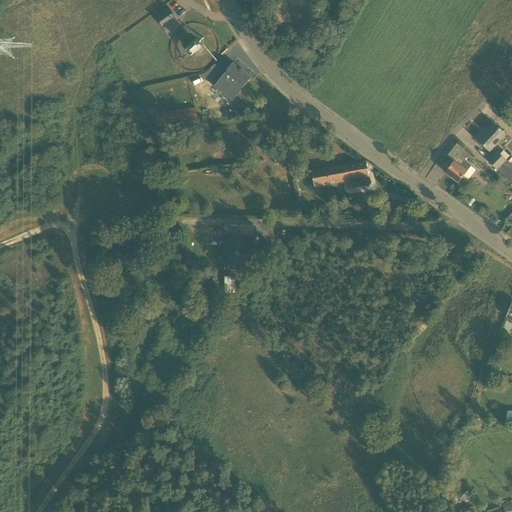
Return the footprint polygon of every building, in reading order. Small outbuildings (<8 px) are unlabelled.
[(169,8),(156,17),(164,30),(178,19),(169,8)] [(189,53),(195,56),(201,54),(204,48),(202,42),(196,39),(190,41),(187,47),(189,53)] [(244,88),(251,78),(233,63),(225,73),(217,83),(229,92),(231,90),(237,95),(244,88)] [(198,121),(196,108),(157,113),(158,126),(198,121)] [(224,111),(206,114),(208,121),(225,118),(224,111)] [(490,153),(506,135),(493,123),(483,134),(480,132),(474,138),(490,153)] [(447,157),(454,162),(446,173),(458,183),(471,167),(464,162),(470,154),(457,144),(447,157)] [(488,163),(501,175),(511,184),(511,165),(507,161),(498,153),(488,163)] [(366,161),(340,166),(332,168),(311,172),(315,188),(322,186),(369,178),(366,161)] [(302,203),(297,180),(293,180),(297,204),(302,203)] [(199,230),(197,263),(221,265),(222,231),(199,230)] [(222,231),(221,265),(245,266),(246,232),(233,231),(222,231)] [(500,380),(508,383),(510,378),(502,374),(500,380)] [(511,511),(511,505),(511,501),(501,503),(503,511),(511,511)]
